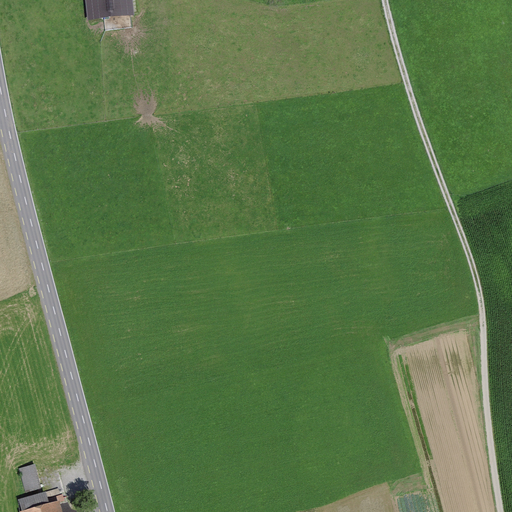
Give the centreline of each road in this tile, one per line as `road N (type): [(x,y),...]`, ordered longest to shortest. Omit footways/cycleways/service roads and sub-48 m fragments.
road 1 (track): [(384,0),(415,114),(481,285),(498,511)]
road 2 (tertiary): [(0,94),(106,511)]
